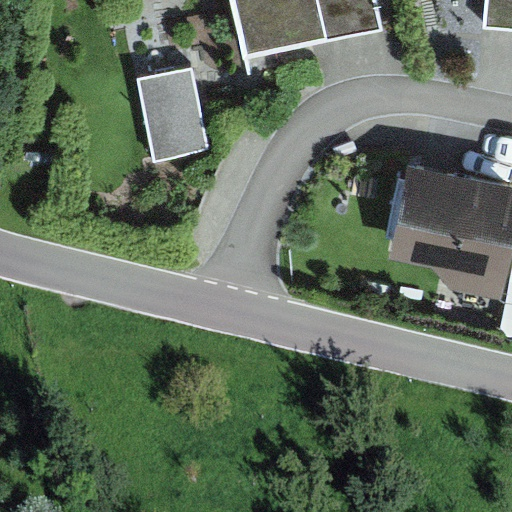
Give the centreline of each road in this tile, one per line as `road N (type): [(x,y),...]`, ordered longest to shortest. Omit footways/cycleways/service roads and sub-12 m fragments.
road 1 (residential): [(236,315),(257,233),(285,168),(305,133),(335,109),(367,95),(412,96),(511,114)]
road 2 (tertiary): [(511,380),(236,315)]
road 3 (tertiary): [(236,315),(0,249)]
